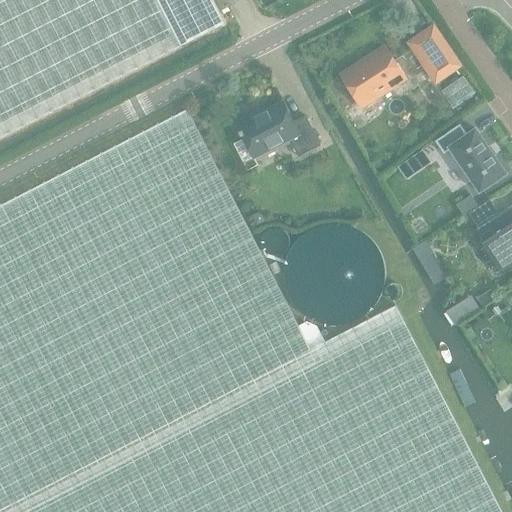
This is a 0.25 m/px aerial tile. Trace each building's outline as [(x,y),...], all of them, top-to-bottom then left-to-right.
[(0,0),(0,136),(33,119),(178,45),(155,0),(0,0)] [(207,0),(155,0),(178,45),(220,23),(207,0)] [(436,82),(460,65),(435,28),(410,45),(436,82)] [(342,75),(361,106),(403,79),(384,48),(342,75)] [(463,76),(441,92),(452,107),(473,91),(463,76)] [(293,123),(283,103),(255,118),(254,115),(236,124),(253,158),(289,140),(298,158),(321,146),(305,116),(293,123)] [(0,206),(0,511),(501,511),(396,306),(310,350),(187,110),(0,206)] [(506,174),(475,130),(466,136),(459,126),(436,142),(444,153),(450,149),(479,192),(506,174)] [(471,195),(456,205),(464,217),(469,213),(479,207),(471,195)] [(479,207),(469,213),(477,227),(476,228),(485,242),(487,246),(494,242),(510,266),(511,264),(511,213),(508,208),(499,214),(490,200),(479,207)] [(257,213),(252,215),(256,226),(267,222),(265,216),(257,213)] [(379,281),(379,280),(378,271),(376,263),(372,254),(366,247),(358,241),(352,237),(343,234),(334,233),(325,233),(316,235),(309,238),(300,244),(294,251),(289,260),(286,269),(284,278),(285,287),(287,296),(291,306),(296,312),(305,320),(313,324),(322,327),(329,328),(336,328),(342,327),(349,325),(356,321),(365,315),(371,307),(375,300),(378,290),(379,281)] [(414,249),(413,249),(419,260),(433,253),(426,241),(414,249)] [(276,263),(269,266),(274,275),(280,272),(276,263)] [(469,298),(446,312),(455,326),(475,313),(477,312),(469,298)] [(455,326),(453,327),(461,339),(482,326),(475,313),(455,326)]
